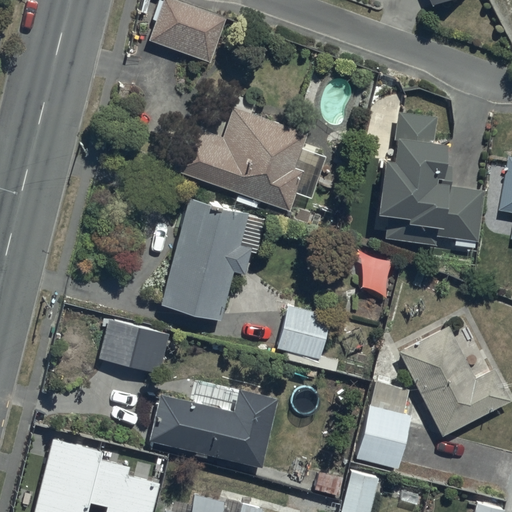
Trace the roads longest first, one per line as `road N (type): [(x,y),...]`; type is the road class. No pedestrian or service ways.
road 1 (tertiary): [(69,0),(0,275)]
road 2 (residential): [(511,87),(276,0)]
